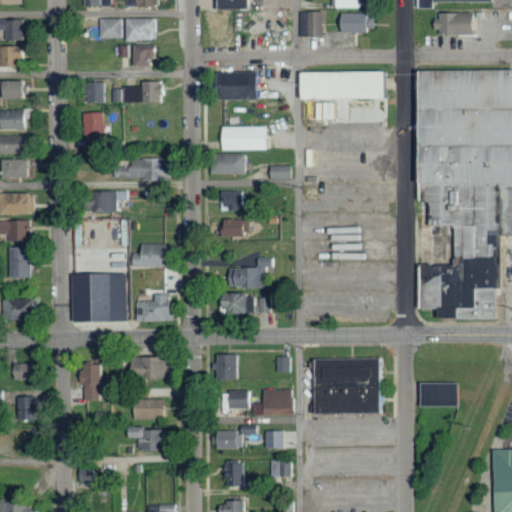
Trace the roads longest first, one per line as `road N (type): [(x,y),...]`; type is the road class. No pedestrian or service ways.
road 1 (residential): [(64,511),(55,0)]
road 2 (tertiary): [(511,335),(0,340)]
road 3 (residential): [(192,511),(192,0)]
road 4 (residential): [(407,511),(407,0)]
road 5 (residential): [(511,57),(193,58)]
